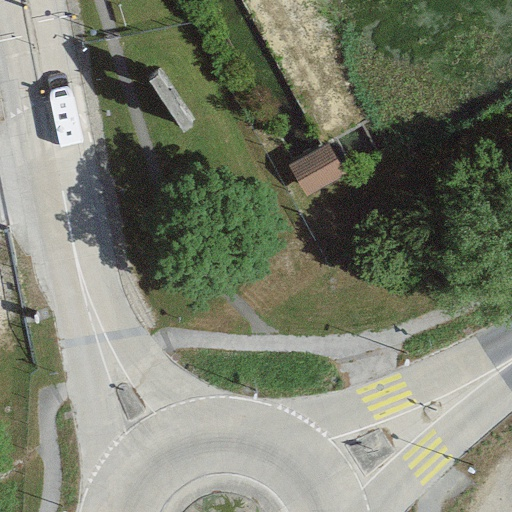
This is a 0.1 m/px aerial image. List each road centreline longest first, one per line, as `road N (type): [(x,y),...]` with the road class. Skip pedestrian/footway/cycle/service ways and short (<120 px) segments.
road 1 (track): [(299,0),(339,87),(360,181),(347,238),(262,317),(115,381)]
road 2 (secondary): [(317,484),(293,455),(262,436),(226,427),(189,430),(155,445),(128,470),(107,511)]
road 3 (secondary): [(511,361),(317,484)]
